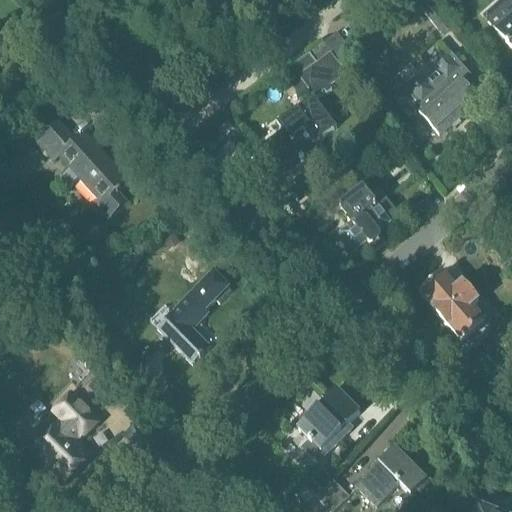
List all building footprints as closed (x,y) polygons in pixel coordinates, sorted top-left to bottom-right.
[(453,28),(429,0),(410,0),(442,37),(453,28)] [(511,21),(497,33),(511,49),(511,0),(503,0),(498,5),(511,21)] [(0,65),(12,54),(0,42),(0,65)] [(352,42),(334,57),(340,66),(359,51),(352,42)] [(330,90),(348,77),(340,66),(334,57),(333,56),(301,79),(316,99),(278,126),(283,133),(267,144),(286,172),(300,162),(302,165),(304,163),(310,170),(324,160),(315,147),(338,130),(319,104),(333,93),(330,90)] [(440,139),(479,104),(469,93),(476,87),(452,59),(436,74),(443,82),(434,90),(426,82),(410,96),(424,112),(419,116),(440,139)] [(119,195),(130,184),(85,135),(76,143),(59,125),(37,145),(55,164),(60,160),(69,169),(60,178),(59,185),(65,190),(72,190),(80,181),(98,201),(94,205),(110,221),(127,205),(119,195)] [(380,240),(380,237),(379,235),(392,224),(377,206),(363,190),(340,209),(351,222),(349,223),(352,227),(340,236),(356,255),(369,244),(370,245),(374,246),(380,240)] [(503,233),(495,223),(482,233),(495,248),(491,251),(505,268),(511,262),(511,255),(510,253),(511,251),(511,249),(501,235),(503,233)] [(221,307),(234,294),(215,276),(158,332),(193,368),(210,351),(193,333),(209,318),(206,314),(217,303),(221,307)] [(461,345),(484,324),(472,310),(478,305),(461,287),(456,292),(444,278),(420,298),(461,345)] [(115,369),(130,359),(112,334),(98,344),(115,369)] [(360,414),(346,401),(336,390),(310,417),(309,416),(307,415),(295,427),(297,429),(309,442),(308,443),(303,449),(319,464),(337,446),(338,446),(352,432),(348,427),(360,414)] [(92,459),(76,444),(81,439),(83,441),(98,425),(72,400),(57,415),(67,426),(62,431),(61,430),(57,433),(50,426),(44,426),(31,440),(31,446),(38,453),(35,456),(66,486),(92,459)] [(419,474),(395,450),(357,488),(377,509),(400,486),(411,498),(418,491),(421,494),(432,483),(421,472),(419,474)] [(323,471),(305,488),(316,499),(333,481),(323,471)] [(333,481),(316,499),(328,511),(335,511),(350,498),(333,481)]
